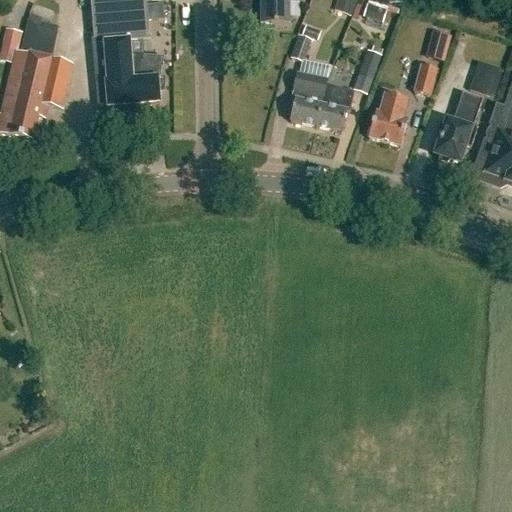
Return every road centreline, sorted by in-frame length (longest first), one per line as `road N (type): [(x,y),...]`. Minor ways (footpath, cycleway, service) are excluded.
road 1 (secondary): [(203,185),(305,188),(511,244)]
road 2 (secondary): [(0,218),(115,188),(203,185)]
road 3 (residential): [(203,185),(200,0)]
